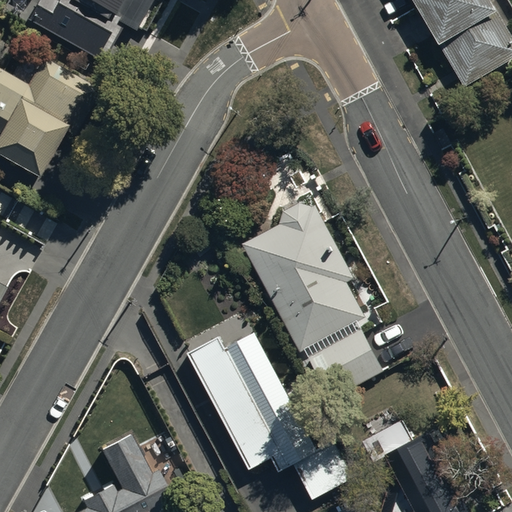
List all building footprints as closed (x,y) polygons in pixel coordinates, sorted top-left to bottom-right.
[(59,44),(106,69),(143,0),(39,0),(30,18),(63,36),(59,44)] [(414,0),(465,86),(511,57),(511,34),(491,0),(414,0)] [(0,152),(39,173),(57,139),(68,145),(98,87),(40,56),(26,83),(0,68),(0,152)] [(285,210),(281,223),(244,242),(299,349),(304,346),(331,398),(385,370),(358,318),(365,314),(348,281),(354,277),(317,205),(302,202),(285,210)] [(219,335),(186,353),(249,470),(273,458),(280,471),(293,464),(312,499),(353,477),(333,440),(316,449),(253,332),(225,347),(219,335)] [(427,363),(401,377),(417,406),(429,400),(432,406),(446,398),(427,363)] [(164,511),(176,506),(159,471),(172,464),(157,434),(137,444),(129,429),(101,443),(122,485),(117,488),(112,479),(81,494),(85,503),(69,511),(164,511)] [(471,511),(429,433),(385,456),(414,511),(471,511)]
